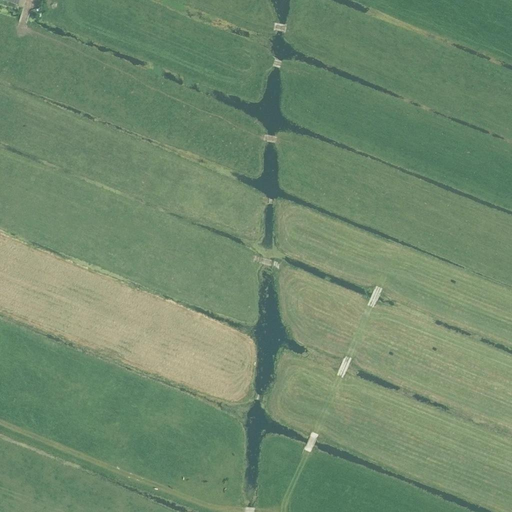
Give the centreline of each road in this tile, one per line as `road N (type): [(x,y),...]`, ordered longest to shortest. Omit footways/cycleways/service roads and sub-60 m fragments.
road 1 (track): [(272,511),(282,508),(377,286)]
road 2 (track): [(0,423),(222,511)]
